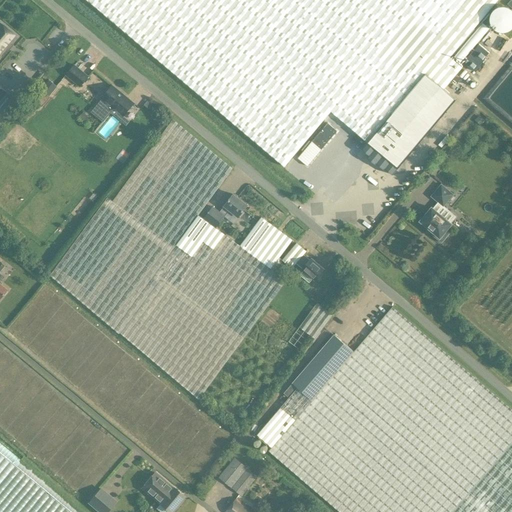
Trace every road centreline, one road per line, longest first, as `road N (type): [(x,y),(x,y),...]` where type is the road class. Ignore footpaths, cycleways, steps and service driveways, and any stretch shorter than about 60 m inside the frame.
road 1 (unclassified): [(511,395),(43,0)]
road 2 (unclassified): [(209,511),(0,338)]
